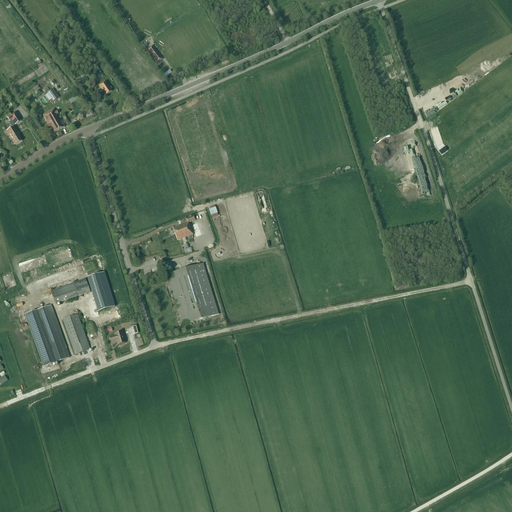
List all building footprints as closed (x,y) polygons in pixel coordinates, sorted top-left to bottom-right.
[(162,60),(152,46),(147,50),(147,51),(145,53),(151,60),(153,59),(157,64),(162,60)] [(98,86),(105,96),(112,91),(110,89),(112,88),(111,87),(109,88),(105,82),(98,86)] [(59,98),(53,90),(47,94),(53,102),(59,98)] [(71,103),(78,99),(76,95),(69,99),(71,103)] [(54,133),(64,127),(61,121),(54,109),(46,113),(46,112),(44,113),(44,114),(43,115),(48,125),(45,127),(47,130),(51,128),(54,133)] [(15,125),(21,122),(15,112),(7,118),(9,122),(12,120),(15,125)] [(5,132),(11,141),(12,140),(15,146),(22,141),(18,136),(19,135),(14,127),(5,132)] [(379,142),(381,148),(394,143),(391,136),(379,142)] [(173,229),(177,241),(193,235),(189,223),(190,222),(196,238),(201,237),(194,217),(186,220),(187,223),(173,229)] [(203,264),(166,275),(166,276),(167,275),(182,325),(182,326),(219,315),(219,314),(218,314),(203,265),(203,264)] [(104,273),(87,278),(98,312),(114,307),(104,273)] [(85,279),(74,283),(51,292),(56,305),(90,292),(85,279)] [(69,358),(51,306),(25,315),(44,367),(69,358)] [(62,320),(75,355),(90,350),(77,315),(62,320)] [(117,343),(118,345),(125,343),(124,341),(125,340),(123,337),(121,333),(114,335),(115,336),(110,337),(112,344),(117,343)]
